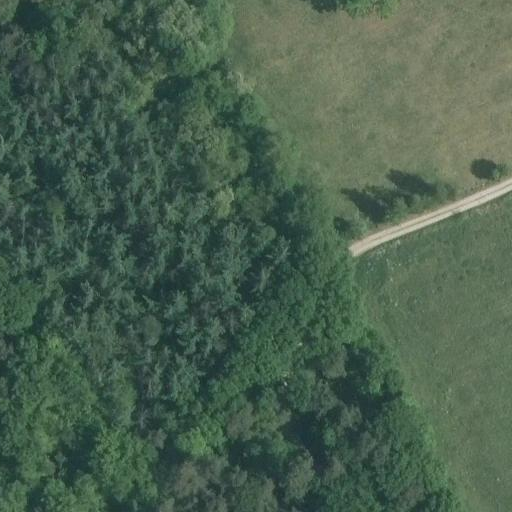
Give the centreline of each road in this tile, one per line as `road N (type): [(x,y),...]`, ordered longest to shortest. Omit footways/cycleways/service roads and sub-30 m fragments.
road 1 (track): [(337,511),(337,482),(284,424),(300,374),(295,358),(339,254),(511,181)]
road 2 (track): [(127,511),(339,254)]
